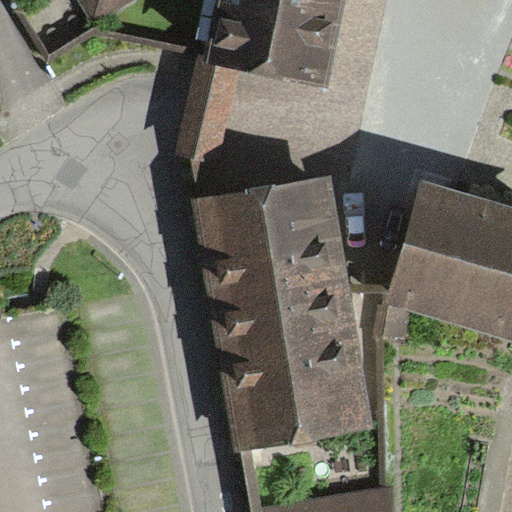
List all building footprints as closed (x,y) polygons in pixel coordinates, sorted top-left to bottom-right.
[(83,0),(94,21),(134,0),(83,0)] [(220,0),(208,61),(240,68),(326,89),(344,0),(220,0)] [(200,163),(215,166),(240,68),(208,61),(201,59),(178,158),(200,163)] [(208,205),(195,207),(239,449),(244,448),(371,426),(329,184),(208,205)] [(511,219),(414,191),(383,295),(511,333),(511,219)] [(386,511),(384,495),(282,511),(386,511)]
